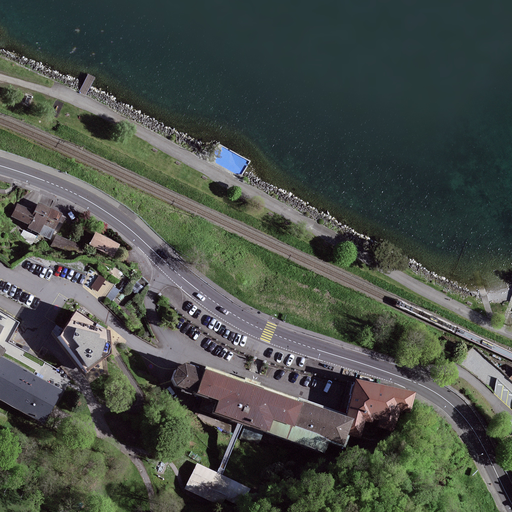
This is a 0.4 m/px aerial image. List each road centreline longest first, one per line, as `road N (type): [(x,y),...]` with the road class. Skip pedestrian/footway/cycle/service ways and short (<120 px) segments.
road 1 (primary): [(410,380),(245,320),(98,206),(0,165)]
road 2 (primary): [(511,503),(467,420),(410,380)]
road 3 (residential): [(410,380),(447,364),(511,417)]
